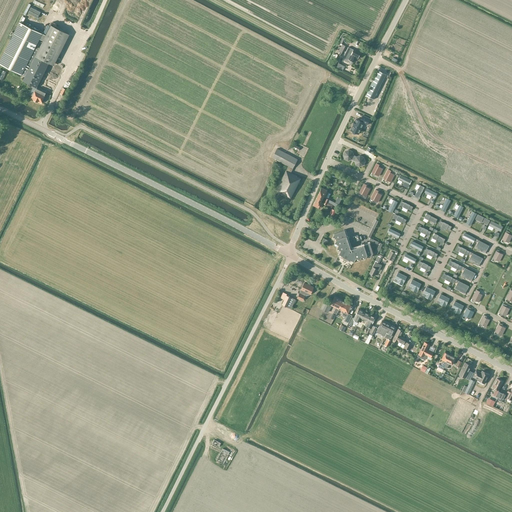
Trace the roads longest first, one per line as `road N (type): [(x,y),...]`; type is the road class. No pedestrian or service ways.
road 1 (tertiary): [(287,253),(0,108)]
road 2 (unclassified): [(162,511),(290,255)]
road 3 (unclassified): [(287,253),(406,0)]
road 4 (tertiary): [(511,370),(290,255)]
